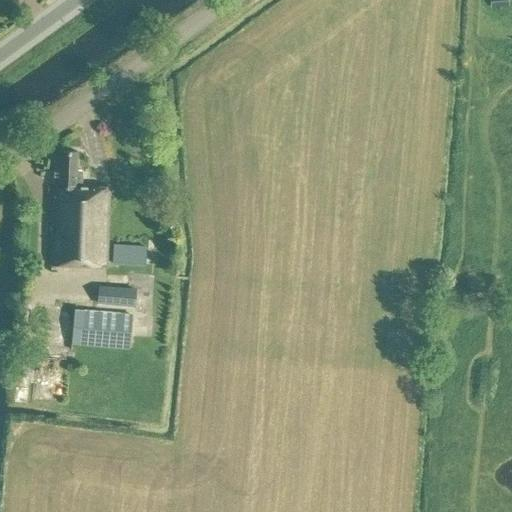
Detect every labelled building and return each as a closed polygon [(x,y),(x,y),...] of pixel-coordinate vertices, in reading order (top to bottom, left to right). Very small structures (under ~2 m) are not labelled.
[(51,265),(107,268),(110,188),(81,187),(81,173),(76,173),(77,152),(60,151),(60,156),(55,156),(51,265)] [(153,168),(131,169),(132,187),(154,186),(153,168)] [(112,263),(145,264),(146,248),(113,245),(112,263)] [(97,304),(133,307),(135,289),(99,285),(97,304)] [(71,344),(129,349),(132,314),(74,309),(71,344)]
